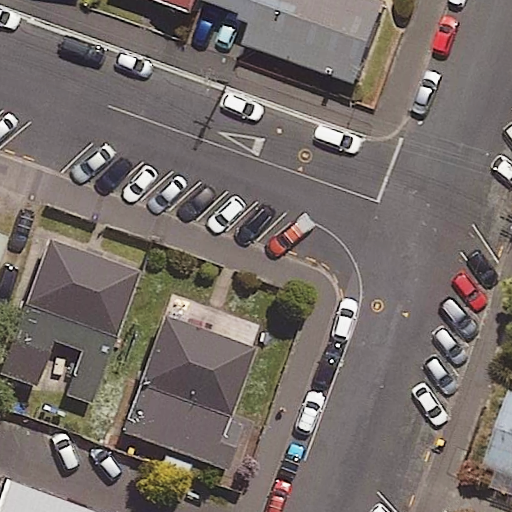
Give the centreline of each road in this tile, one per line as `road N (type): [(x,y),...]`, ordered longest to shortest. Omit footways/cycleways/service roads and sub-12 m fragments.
road 1 (unclassified): [(0,67),(437,223)]
road 2 (residential): [(334,511),(437,223)]
road 3 (residential): [(437,223),(511,7)]
